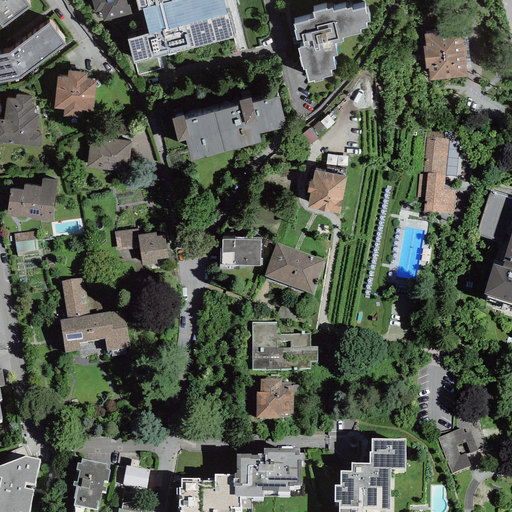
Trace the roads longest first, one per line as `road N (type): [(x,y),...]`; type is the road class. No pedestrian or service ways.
road 1 (residential): [(70,0),(106,32),(143,86),(177,219),(187,303)]
road 2 (residential): [(164,444),(60,443),(37,429),(0,259)]
road 3 (residential): [(187,303),(227,197),(248,164),(310,105)]
road 4 (residential): [(314,442),(164,444)]
road 5 (residential): [(164,444),(187,303)]
